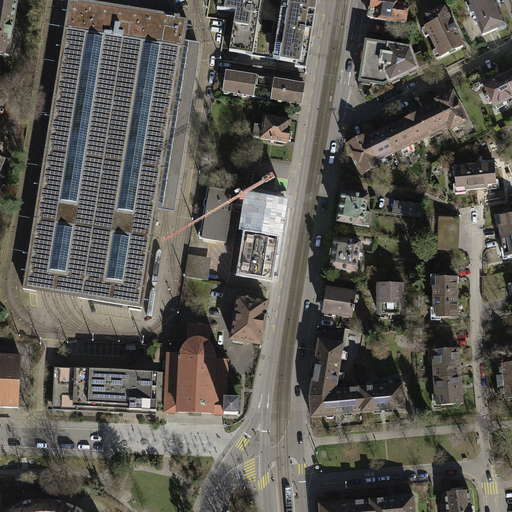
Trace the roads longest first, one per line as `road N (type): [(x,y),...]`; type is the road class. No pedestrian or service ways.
road 1 (trunk): [(274,511),(319,0)]
road 2 (trunk): [(300,0),(257,511)]
road 3 (primary): [(329,0),(266,398)]
road 4 (primary): [(303,481),(300,347),(339,105)]
road 5 (residential): [(486,465),(474,223)]
road 6 (residential): [(339,105),(374,108),(511,45)]
road 7 (residential): [(303,481),(486,465)]
